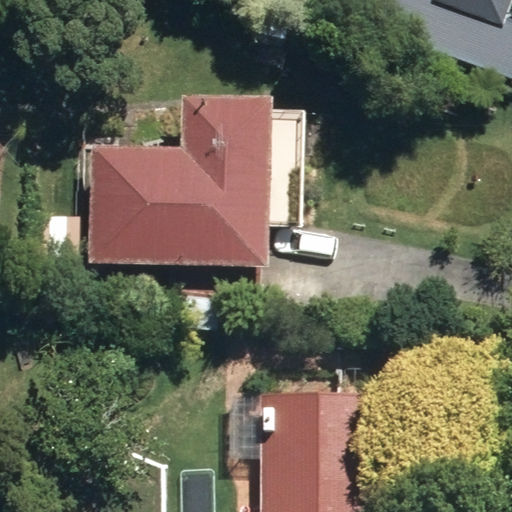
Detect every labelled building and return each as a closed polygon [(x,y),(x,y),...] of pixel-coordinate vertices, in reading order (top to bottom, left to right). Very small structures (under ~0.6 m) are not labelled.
[(362,0),(349,36),(503,92),(511,64),(511,33),(493,26),(502,0),(424,0),(423,3),(415,0),(362,0)] [(119,280),(300,286),(306,115),(214,113),(213,165),(121,164),(119,280)] [(95,271),(96,227),(56,225),(54,270),(95,271)] [(187,335),(230,340),(233,308),(190,304),(187,335)] [(0,340),(5,341),(10,307),(0,305),(0,340)] [(389,511),(391,396),(272,396),(271,511),(389,511)]
